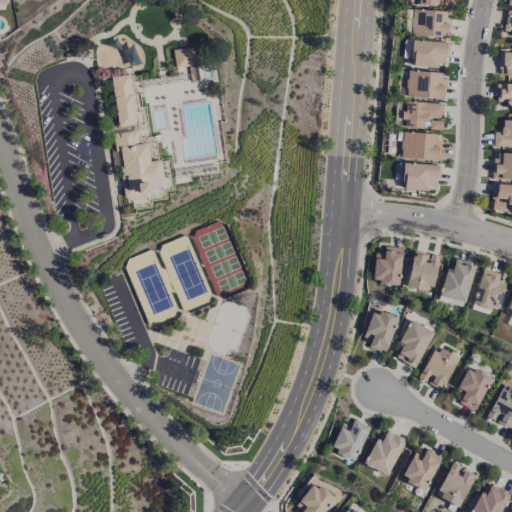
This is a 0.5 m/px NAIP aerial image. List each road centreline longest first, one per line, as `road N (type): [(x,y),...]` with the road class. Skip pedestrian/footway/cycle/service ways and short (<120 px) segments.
road 1 (secondary): [(240,511),(282,452),(320,362),(345,212),(361,0)]
road 2 (residential): [(248,503),(171,438),(93,341),(54,283),(0,142)]
road 3 (residential): [(453,226),(480,0)]
road 4 (residential): [(345,212),(453,226),(511,245)]
road 5 (residential): [(379,392),(511,461)]
